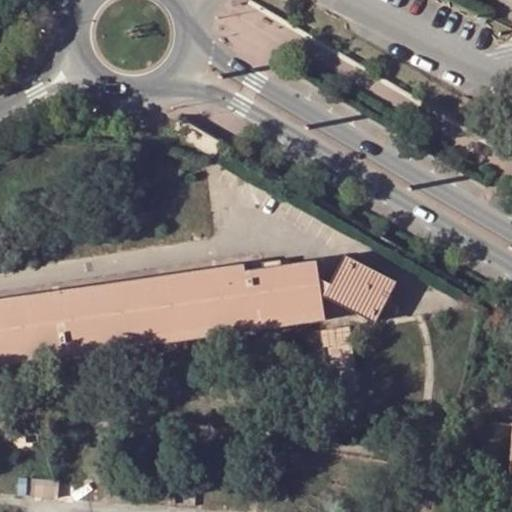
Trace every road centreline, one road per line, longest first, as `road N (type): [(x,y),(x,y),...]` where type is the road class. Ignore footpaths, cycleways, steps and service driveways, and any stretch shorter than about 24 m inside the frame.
road 1 (secondary): [(168,68),(511,272)]
road 2 (secondary): [(511,232),(177,30)]
road 3 (residential): [(323,0),(511,85)]
